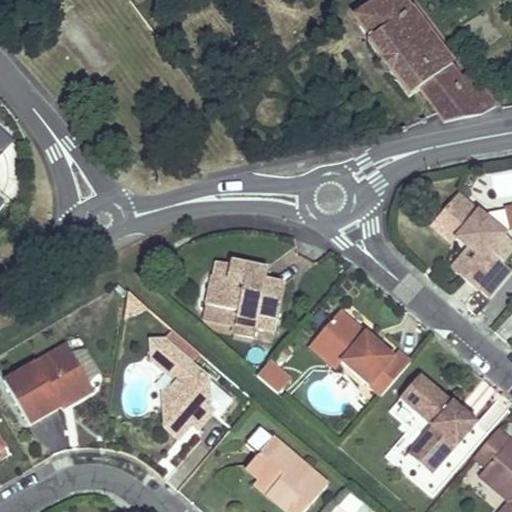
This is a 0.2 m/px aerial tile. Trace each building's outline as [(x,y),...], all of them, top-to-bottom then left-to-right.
[(405,0),(380,0),(355,17),(371,39),(369,42),(409,96),(420,89),(443,121),(484,113),(497,104),(471,71),(464,76),(405,0)] [(0,191),(0,212),(10,198),(0,191)] [(511,253),(511,242),(456,196),(435,221),(456,240),(469,250),(462,258),(472,267),(462,280),(489,303),(511,276),(511,274),(501,266),(511,253)] [(456,240),(435,221),(430,228),(450,247),(456,240)] [(472,267),(462,258),(451,271),(462,280),(472,267)] [(231,268),(213,265),(205,306),(237,313),(234,329),(233,335),(253,341),(256,329),(275,333),(285,285),(266,281),(266,271),(232,263),(231,268)] [(148,311),(128,294),(124,322),(148,311)] [(205,306),(202,322),(234,329),(237,313),(205,306)] [(392,358),(340,313),(317,341),(342,362),(340,366),(380,400),(412,364),(397,352),(392,358)] [(317,341),(310,349),(335,371),(340,366),(342,362),(317,341)] [(151,344),(152,364),(174,383),(163,396),(166,433),(178,442),(194,425),(199,432),(212,416),(206,409),(210,403),(207,379),(164,343),(151,344)] [(67,346),(5,383),(30,427),(61,409),(63,411),(93,394),(92,393),(104,387),(83,348),(71,354),(67,346)] [(292,381),(271,363),(259,376),(280,395),(292,381)] [(431,427),(406,455),(429,475),(475,423),(421,375),(400,400),(431,427)] [(259,456),(246,470),(271,492),(267,498),(283,511),(306,511),(328,487),(262,430),(248,447),(259,456)] [(511,511),(511,442),(497,430),(466,467),(508,503),(499,511),(511,511)] [(271,492),(246,470),(241,476),(267,498),(271,492)]
